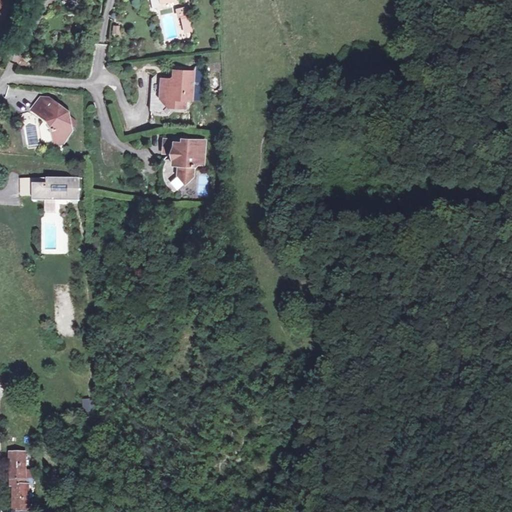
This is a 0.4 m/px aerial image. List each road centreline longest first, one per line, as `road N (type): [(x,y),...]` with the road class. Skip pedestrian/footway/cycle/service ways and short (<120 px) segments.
road 1 (track): [(114,511),(184,271),(188,231),(199,219),(214,229),(263,378),(282,479)]
road 2 (track): [(0,393),(24,404),(71,485),(75,511)]
